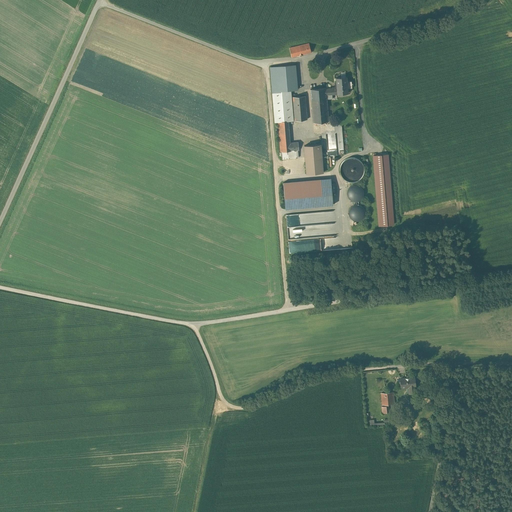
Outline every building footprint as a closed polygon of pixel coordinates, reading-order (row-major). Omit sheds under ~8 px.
[(309,43),(289,48),(291,57),(311,52),(309,43)] [(275,121),(279,121),(288,120),(294,119),(291,89),(297,88),(295,64),(270,66),(275,121)] [(336,88),(327,89),(327,95),(348,93),(346,77),(336,78),(336,82),(337,88),(336,88)] [(326,88),(312,89),(314,121),(329,120),(327,95),(327,89),(326,88)] [(306,95),(294,96),(296,119),(308,118),(306,95)] [(288,120),(279,121),(281,151),(282,151),(298,150),(299,150),(298,141),(290,142),(288,120)] [(324,155),(337,154),(335,132),(326,133),(326,135),(320,135),(321,143),(323,143),(324,155)] [(321,144),(305,145),(307,173),(323,172),(321,144)] [(298,150),(282,151),(283,158),(299,157),(298,150)] [(388,154),(373,155),(378,226),(394,225),(388,154)] [(342,158),(343,177),(352,177),(352,180),(362,180),(361,157),(342,158)] [(331,183),(283,187),(285,208),(333,204),(331,183)] [(350,183),(346,195),(360,200),(364,187),(350,183)] [(307,236),(336,235),(335,222),(306,224),(307,233),(306,233),(307,236)] [(400,378),(400,379),(401,386),(401,387),(408,387),(408,393),(415,392),(415,389),(416,389),(414,376),(400,378)] [(394,403),(392,392),(381,393),(382,405),(394,403)]
